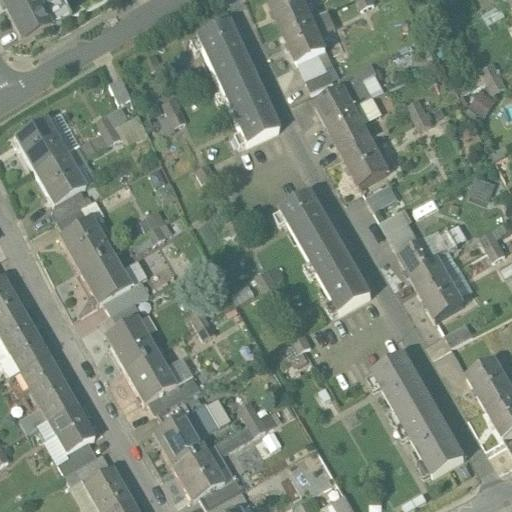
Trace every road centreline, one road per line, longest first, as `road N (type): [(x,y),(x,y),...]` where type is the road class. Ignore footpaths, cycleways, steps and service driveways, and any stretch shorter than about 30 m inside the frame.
road 1 (residential): [(496,504),(282,124),(230,0)]
road 2 (residential): [(0,207),(166,511)]
road 3 (residential): [(176,0),(19,92)]
